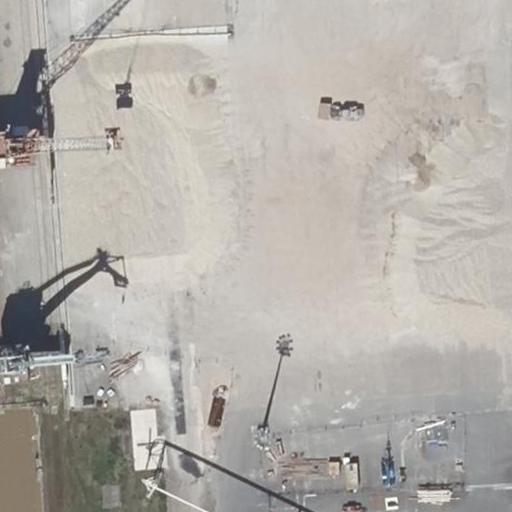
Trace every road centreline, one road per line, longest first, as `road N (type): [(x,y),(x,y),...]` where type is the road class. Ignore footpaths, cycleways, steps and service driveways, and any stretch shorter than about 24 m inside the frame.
road 1 (unknown): [(41,0),(168,313),(196,406),(206,272),(256,109),(303,0)]
road 2 (unknown): [(180,487),(455,441),(488,470),(490,511)]
